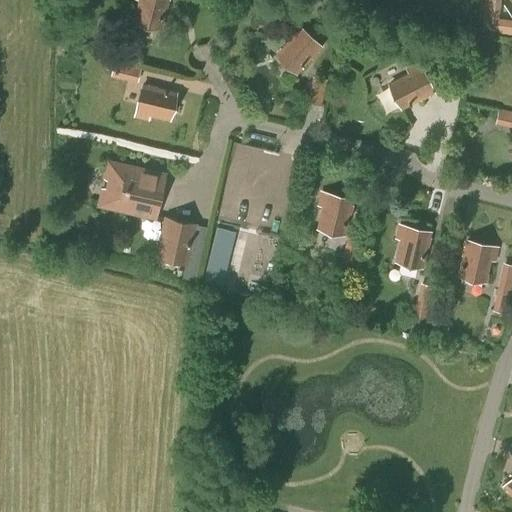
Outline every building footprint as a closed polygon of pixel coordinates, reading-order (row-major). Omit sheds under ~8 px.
[(159,27),(166,0),(140,0),(135,21),(159,27)] [(224,15),(227,0),(211,0),(209,11),(224,15)] [(511,18),(504,18),(504,0),(483,0),(482,33),(511,34),(511,18)] [(296,72),(320,46),(298,25),(289,35),(293,38),(278,55),(296,72)] [(138,81),(141,66),(114,60),(111,75),(138,81)] [(465,91),(472,64),(456,60),(449,87),(465,91)] [(401,107),(433,90),(419,64),(407,70),(410,74),(390,85),(401,107)] [(319,105),(325,79),(314,77),(308,103),(319,105)] [(170,118),(176,94),(143,86),(136,115),(148,118),(149,113),(170,118)] [(511,126),(511,110),(498,108),(495,123),(511,126)] [(155,216),(165,175),(110,163),(100,204),(155,216)] [(343,233),(351,199),(322,192),(319,205),(324,206),(319,227),(343,233)] [(195,279),(206,226),(198,224),(198,222),(164,215),(155,257),(185,264),(182,276),(195,279)] [(420,267),(429,230),(406,225),(405,226),(400,226),(398,236),(403,240),(397,262),(420,267)] [(360,264),(366,237),(347,233),(341,260),(360,264)] [(493,258),(495,248),(468,242),(461,274),(483,279),(488,257),(493,258)] [(508,313),(511,293),(511,264),(503,262),(492,310),(508,313)] [(428,321),(432,307),(416,303),(413,316),(416,317),(415,323),(423,325),(424,320),(428,321)]
